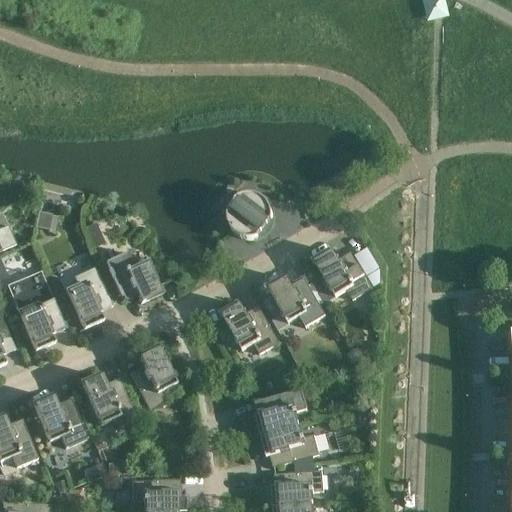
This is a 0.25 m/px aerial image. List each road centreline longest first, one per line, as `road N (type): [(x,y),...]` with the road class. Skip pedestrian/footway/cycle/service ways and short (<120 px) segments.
road 1 (residential): [(348,208),(174,311),(0,390)]
road 2 (residential): [(511,296),(471,302),(477,511)]
